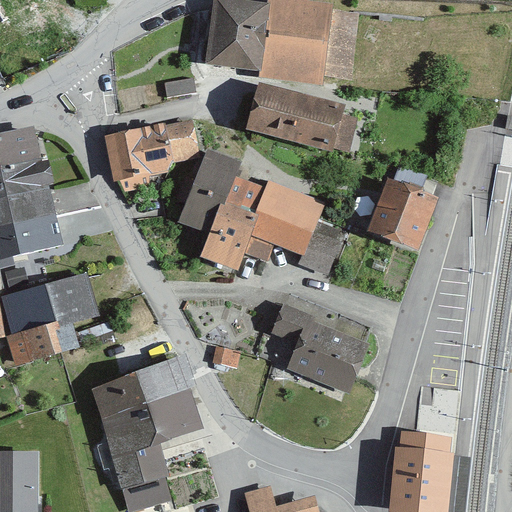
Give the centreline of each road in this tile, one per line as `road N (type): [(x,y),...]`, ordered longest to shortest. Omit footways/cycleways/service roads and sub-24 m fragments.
road 1 (residential): [(91,160),(224,416),(275,455),(315,464),(356,456),(375,434),(468,160)]
road 2 (residential): [(511,383),(503,511)]
